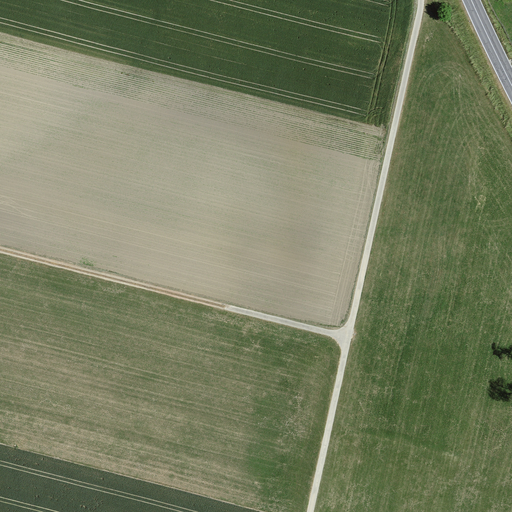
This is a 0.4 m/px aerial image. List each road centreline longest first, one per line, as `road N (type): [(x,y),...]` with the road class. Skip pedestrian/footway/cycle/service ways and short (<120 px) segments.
road 1 (track): [(0,245),(346,334)]
road 2 (track): [(419,0),(346,334)]
road 3 (track): [(346,334),(309,511)]
